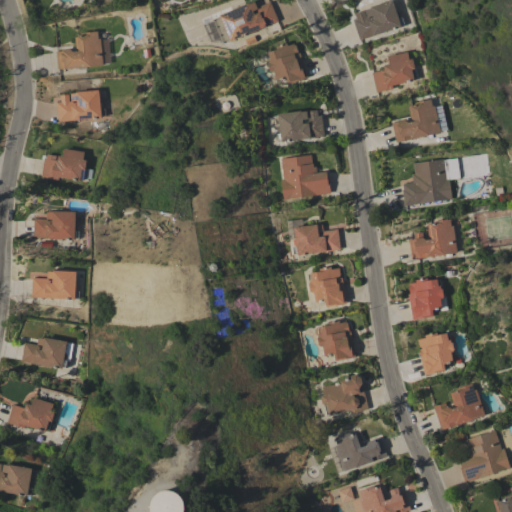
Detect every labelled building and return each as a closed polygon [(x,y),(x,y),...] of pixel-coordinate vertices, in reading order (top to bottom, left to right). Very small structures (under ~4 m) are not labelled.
[(391,0),(395,11),(396,10),(398,12),(399,15),(398,18),(401,17),(403,24),(400,25),(400,27),(358,40),(352,21),(355,20),(354,13),(369,8),(369,7),(388,0),(391,0)] [(229,42),(217,16),(248,2),(249,4),(254,1),(257,7),(270,2),(278,21),(238,38),(229,42)] [(63,69),(63,68),(57,69),(55,51),(61,51),(61,50),(69,49),(72,52),(75,51),(74,36),(80,36),(80,33),(99,31),(99,38),(100,38),(103,66),(63,69)] [(307,77),(287,84),(285,78),(276,81),(273,72),(271,72),(269,71),(266,63),(267,62),(265,54),(267,53),(266,52),(276,49),(275,47),(286,43),(287,45),(293,44),(294,45),(295,45),(297,53),(296,53),(297,54),(299,53),(307,77)] [(407,52),(408,59),(411,58),(416,78),(413,79),(413,81),(391,86),(392,89),(376,93),(371,72),(383,70),(382,65),(388,64),(386,56),(407,52)] [(99,101),(100,101),(102,103),(102,106),(101,109),(104,108),(105,115),(101,116),(101,118),(58,122),(56,102),(60,102),(59,95),(68,94),(69,103),(76,103),(76,101),(70,101),(69,94),(75,93),(75,92),(98,90),(99,101)] [(391,122),(403,119),(407,122),(410,121),(407,106),(415,105),(414,102),(430,98),(432,105),(434,105),(440,132),(395,142),(391,122)] [(300,110),(300,111),(306,111),(316,110),(317,116),(321,115),(324,136),(280,142),(280,140),(277,141),(276,133),(279,133),(277,114),(300,110)] [(84,151),(82,159),(85,160),(84,168),(92,169),(90,179),(88,179),(86,180),(85,182),(82,181),(83,180),(80,180),(79,181),(58,177),(58,180),(40,177),(44,158),(45,158),(46,153),(62,156),(63,148),(84,151)] [(310,154),(312,163),(313,167),(316,166),(316,173),(326,171),(326,177),(328,177),(330,193),(283,200),(280,179),(283,179),(280,158),(310,154)] [(458,178),(455,158),(442,160),(445,180),(458,178)] [(443,159),(445,179),(449,179),(451,199),(403,205),(401,189),(402,189),(402,184),(412,182),(411,174),(414,174),(412,163),(443,159)] [(75,223),(77,225),(77,229),(75,231),(78,231),(78,240),(33,238),(34,218),(46,219),(46,211),(51,212),(51,211),(75,212),(75,223)] [(456,253),(411,259),(408,239),(414,238),(413,233),(422,232),(423,237),(425,239),(428,239),(426,224),(435,223),(435,220),(449,218),(450,226),(453,226),(456,253)] [(317,225),(322,225),(323,231),(337,229),(340,250),(324,252),(324,251),(297,255),(296,254),(291,255),(286,221),(300,219),(301,226),(316,224),(317,225)] [(325,307),(325,306),(309,309),(306,291),(309,291),(308,284),(309,283),(307,274),(310,274),(309,273),(319,271),(318,268),(330,266),(331,269),(339,268),(340,275),(338,276),(339,278),(341,277),(346,303),(325,307)] [(32,278),(46,278),(47,271),(52,271),(52,270),(75,271),(75,283),(76,283),(77,285),(77,289),(75,291),(78,291),(78,299),(74,299),(31,297),(32,278)] [(432,310),(433,316),(412,319),(408,294),(409,294),(408,284),(409,284),(408,283),(415,282),(415,280),(426,277),(427,280),(436,279),(436,280),(439,279),(440,287),(439,287),(440,288),(441,289),(443,296),(441,298),(439,298),(441,308),(432,310)] [(322,346),(320,347),(318,346),(317,338),(317,336),(315,335),(314,330),(316,328),(318,327),(318,326),(327,325),(327,322),(338,320),(339,323),(345,321),(347,322),(349,332),(350,331),(355,357),(334,361),(333,354),(324,356),(322,346)] [(443,364),(445,370),(424,375),(418,349),(421,348),(421,347),(418,346),(417,339),(424,338),(424,335),(436,332),(437,334),(446,332),(446,333),(448,333),(450,341),(450,342),(452,343),(453,349),(452,351),(450,351),(452,362),(443,364)] [(64,352),(67,355),(66,359),(63,360),(67,361),(66,368),(62,367),(61,369),(20,361),(24,342),(36,344),(38,337),(43,338),(43,337),(66,341),(64,352)] [(368,409),(351,414),(350,410),(329,416),(329,414),(326,415),(321,396),(324,395),(322,387),(339,382),(339,381),(349,378),(350,376),(355,375),(360,377),(361,383),(359,387),(358,388),(359,391),(363,390),(368,409)] [(484,415),(441,430),(433,406),(445,402),(447,407),(451,408),(454,407),(449,393),(455,391),(456,388),(471,383),(474,390),(476,389),(484,415)] [(53,404),(51,411),(54,412),(48,431),(46,431),(45,432),(24,425),(24,428),(6,423),(12,404),(24,408),(26,403),(31,405),(33,398),(53,404)] [(501,449),(503,448),(510,468),(505,470),(464,483),(459,468),(461,467),(459,462),(468,459),(466,453),(468,452),(467,449),(468,448),(465,440),(494,430),(501,449)] [(349,433),(350,435),(357,432),(362,447),(366,445),(368,441),(380,437),(387,456),(343,471),(334,446),(336,445),(334,438),(349,433)] [(29,480),(30,480),(32,482),(31,486),(29,487),(32,488),(30,495),(27,494),(27,496),(0,490),(0,463),(8,465),(8,464),(31,468),(29,480)] [(362,511),(358,498),(360,498),(358,490),(373,486),(375,487),(382,485),(386,500),(389,499),(391,496),(389,490),(397,487),(399,492),(404,491),(410,510),(403,511),(362,511)] [(150,511),(179,511),(179,491),(150,493),(150,511)] [(511,511),(499,511),(496,502),(504,499),(504,497),(511,494),(511,511)]
